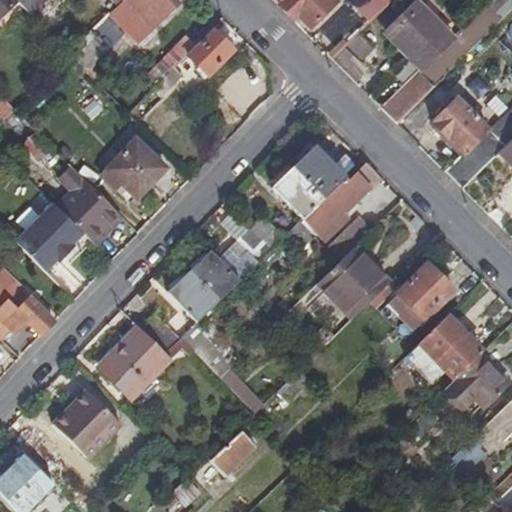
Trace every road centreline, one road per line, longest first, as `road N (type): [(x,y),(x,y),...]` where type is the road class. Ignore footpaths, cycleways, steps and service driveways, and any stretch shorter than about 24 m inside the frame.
road 1 (residential): [(0,408),(309,82)]
road 2 (residential): [(309,82),(511,280)]
